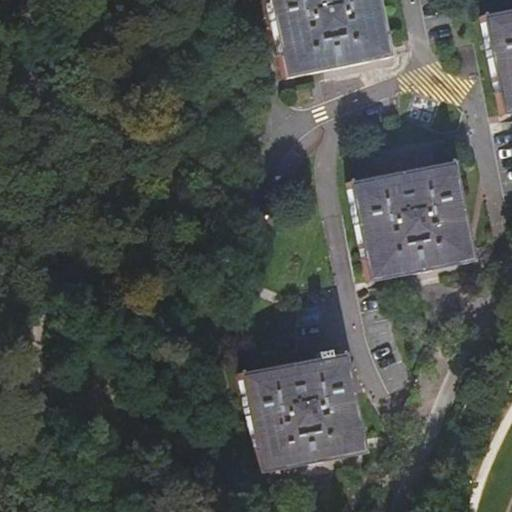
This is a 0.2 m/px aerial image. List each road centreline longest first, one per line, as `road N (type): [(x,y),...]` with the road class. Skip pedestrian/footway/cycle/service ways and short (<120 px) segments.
road 1 (track): [(39,388),(43,268),(30,0)]
road 2 (residential): [(511,291),(470,341),(405,511)]
